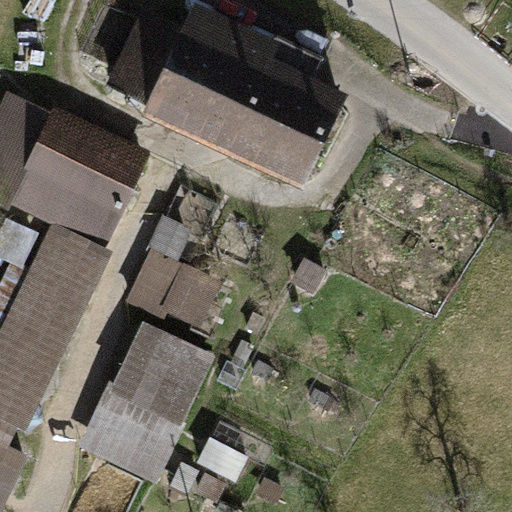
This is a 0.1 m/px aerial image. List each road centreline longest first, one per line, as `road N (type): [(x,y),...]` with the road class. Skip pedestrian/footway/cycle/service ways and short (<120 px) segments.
road 1 (track): [(38,511),(116,272),(171,152),(263,195),(293,198),(326,176),(381,95)]
road 2 (track): [(233,0),(326,46),(362,83),(418,115),(511,134)]
road 3 (track): [(79,0),(67,45),(74,85),(171,152)]
road 4 (unclassified): [(379,0),(511,96)]
